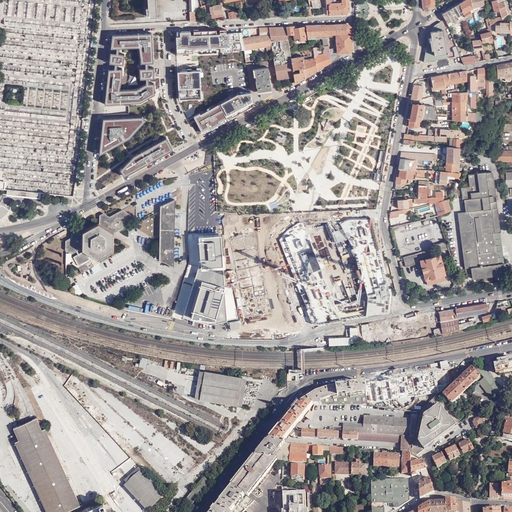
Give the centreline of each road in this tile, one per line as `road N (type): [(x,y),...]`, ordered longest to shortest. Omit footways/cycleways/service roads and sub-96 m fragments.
road 1 (tertiary): [(0,275),(111,322),(226,344),(379,329)]
road 2 (residential): [(205,511),(304,389),(511,345)]
road 3 (tertiary): [(401,307),(382,221),(408,77)]
road 4 (secondary): [(195,147),(356,59)]
road 5 (residential): [(85,207),(103,29)]
road 6 (unknown): [(161,267),(107,298),(83,289),(84,281),(144,256)]
road 7 (residential): [(223,23),(352,19)]
road 8 (residential): [(166,26),(169,100),(195,147)]
road 9 (residential): [(442,494),(429,456),(493,398)]
road 10 (secondary): [(85,207),(195,147)]
